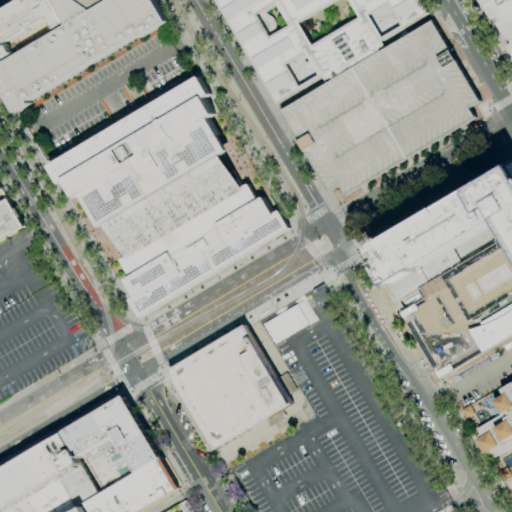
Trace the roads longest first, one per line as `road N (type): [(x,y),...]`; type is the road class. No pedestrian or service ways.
road 1 (tertiary): [(325,227),(491,511)]
road 2 (residential): [(193,0),(325,227)]
road 3 (tertiary): [(325,227),(123,346)]
road 4 (residential): [(123,346),(0,151)]
road 5 (tertiary): [(511,116),(325,227)]
road 6 (tertiary): [(339,251),(511,144)]
road 7 (tertiary): [(222,511),(138,373)]
road 8 (tertiary): [(0,453),(138,373)]
road 9 (tertiary): [(138,373),(271,293)]
road 10 (tertiary): [(123,346),(0,420)]
